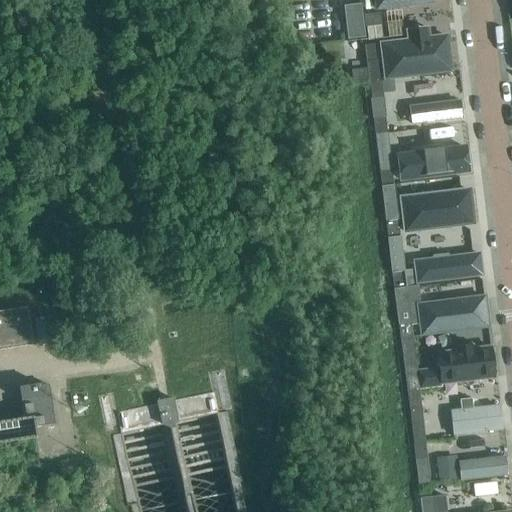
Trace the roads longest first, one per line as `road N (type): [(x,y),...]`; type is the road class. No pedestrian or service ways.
road 1 (motorway): [(49,0),(157,511)]
road 2 (motorway): [(215,511),(107,0)]
road 3 (residential): [(481,0),(511,258)]
